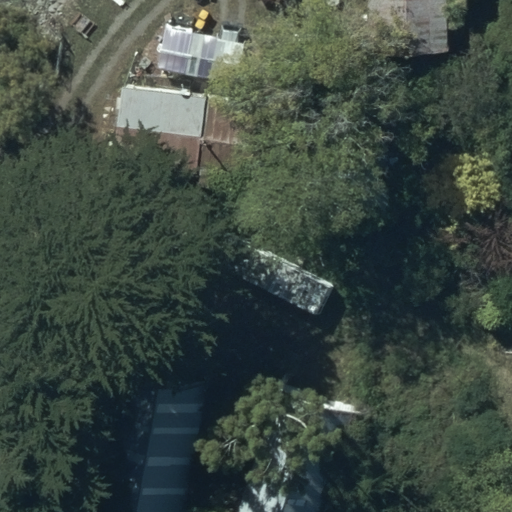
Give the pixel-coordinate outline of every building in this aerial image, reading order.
[(351,0),(353,53),(446,51),(444,0),(351,0)] [(212,94),(123,83),(112,170),(201,181),(212,94)] [(333,150),(335,221),(391,219),(389,149),(333,150)] [(181,511),(210,378),(127,360),(95,511),(181,511)] [(326,511),(361,410),(281,383),(237,511),(326,511)]
